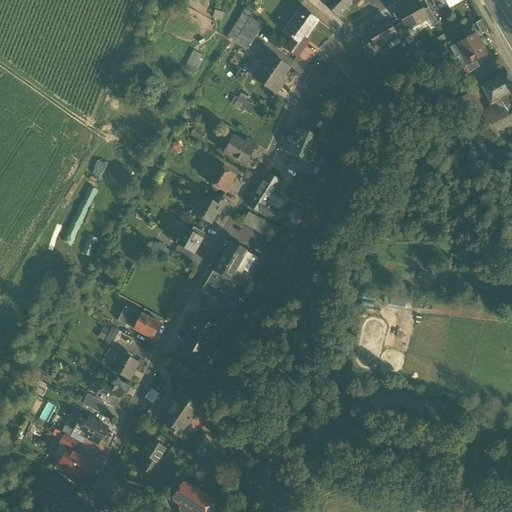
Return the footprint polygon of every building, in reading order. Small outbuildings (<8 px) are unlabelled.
[(338,18),(352,4),(347,0),(330,0),(325,5),(338,18)] [(416,0),(415,0),(406,5),(417,25),(427,19),(428,19),(423,11),(416,0)] [(426,0),(424,1),(428,8),(430,11),(436,8),(435,6),(434,6),(430,0),(426,0)] [(407,30),(417,25),(406,5),(396,11),(402,23),(407,31),(407,30)] [(437,23),(430,11),(428,8),(423,11),(428,19),(427,19),(431,27),(437,23)] [(291,39),(294,41),(299,34),(305,39),(318,21),(301,9),(284,34),(291,39)] [(386,18),(376,24),(387,44),(397,38),(393,30),(386,18)] [(250,19),(247,24),(240,35),(251,43),(258,32),(262,27),(250,19)] [(475,24),(481,34),(487,31),(481,20),(475,24)] [(397,26),(398,27),(404,37),(405,40),(411,36),(407,30),(407,31),(402,23),(397,26)] [(377,50),(387,44),(376,24),(365,30),(372,42),(376,50),(377,50)] [(398,41),(404,37),(398,27),(393,30),(397,38),(398,41)] [(299,34),(294,41),(291,39),(284,49),(296,58),(304,48),(308,41),(305,39),(299,34)] [(456,44),(462,55),(481,44),(475,34),(456,44)] [(181,58),(178,64),(197,71),(204,54),(186,47),(185,50),(161,41),(158,48),(181,58)] [(363,47),(366,59),(378,52),(377,50),(376,50),(372,42),(363,47)] [(456,58),(457,58),(462,55),(456,44),(450,48),(456,58)] [(487,55),(481,44),(462,55),(457,58),(462,67),(465,66),(467,65),(475,61),(487,55)] [(261,84),(275,93),(282,84),(279,82),(289,69),(268,55),(262,64),(266,66),(262,72),(267,76),(261,84)] [(465,66),(468,73),(472,71),(479,67),(475,61),(467,65),(465,66)] [(481,87),(491,105),(503,97),(511,91),(511,81),(507,72),(481,87)] [(363,88),(350,97),(358,108),(370,99),(363,88)] [(252,114),(256,104),(246,101),(248,96),(240,92),(234,107),(252,114)] [(467,113),(471,119),(481,113),(483,112),(472,92),(464,97),(471,111),(467,113)] [(497,116),(498,115),(510,108),(503,97),(491,105),(492,106),(497,116)] [(483,112),(481,113),(491,131),(494,136),(505,129),(498,115),(497,116),(492,106),(492,107),(483,112)] [(511,107),(510,108),(498,115),(505,129),(506,132),(511,128),(511,107)] [(300,120),(313,132),(317,127),(316,126),(320,121),(306,110),(302,114),(304,115),(300,120)] [(485,134),(491,131),(481,113),(471,119),(475,127),(479,125),(485,134)] [(289,136),(287,138),(315,150),(320,138),(297,128),(293,135),(292,135),(289,136)] [(191,135),(197,139),(201,134),(194,129),(191,135)] [(224,153),(244,165),(253,149),(244,144),(233,137),(224,153)] [(247,138),(244,144),(253,149),(255,150),(258,145),(247,138)] [(309,162),(315,150),(287,138),(287,140),(288,143),(290,145),(286,152),(309,162)] [(321,161),(332,165),(335,157),(324,153),(321,161)] [(296,166),(312,173),(315,167),(298,160),(296,166)] [(219,189),(225,192),(235,176),(217,165),(207,181),(213,185),(212,186),(213,188),(217,190),(219,190),(219,189)] [(248,205),(272,219),(277,211),(265,204),(272,193),(274,190),(277,192),(281,187),(277,185),(279,182),(267,174),(248,205)] [(283,201),(272,193),(265,204),(277,211),(283,201)] [(219,207),(222,209),(226,202),(214,195),(210,201),(220,206),(219,207)] [(201,219),(210,224),(219,207),(220,206),(210,201),(201,196),(197,204),(199,206),(195,214),(201,218),(201,219)] [(287,223),(295,229),(304,215),(294,208),(288,216),(291,218),(287,223)] [(243,223),(270,240),(277,229),(249,213),(243,223)] [(170,240),(174,243),(182,228),(178,226),(170,240)] [(190,232),(201,238),(204,233),(193,227),(190,232)] [(174,243),(193,254),(201,239),(201,238),(190,232),(182,228),(174,243)] [(287,249),(303,258),(309,248),(293,239),(287,249)] [(233,282),(235,283),(252,255),(230,243),(214,271),(233,282)] [(214,271),(204,287),(224,298),(233,282),(214,271)] [(218,307),(224,298),(204,287),(199,296),(207,301),(218,307)] [(218,318),(231,325),(240,308),(224,298),(218,307),(223,310),(218,318)] [(202,309),(218,318),(223,310),(218,307),(207,301),(202,309)] [(117,321),(134,330),(142,315),(125,306),(117,321)] [(142,315),(159,323),(162,319),(144,309),(142,315)] [(134,330),(152,339),(160,324),(159,323),(142,315),(134,330)] [(181,350),(200,359),(217,326),(198,316),(181,350)] [(121,332),(113,328),(105,342),(113,347),(121,332)] [(102,365),(111,370),(120,353),(111,349),(102,365)] [(111,370),(129,380),(138,363),(120,353),(111,370)] [(120,381),(117,387),(118,387),(117,389),(123,392),(126,394),(130,387),(120,381)] [(96,396),(116,406),(123,392),(117,389),(118,387),(117,387),(112,384),(111,386),(104,382),(96,396)] [(153,404),(159,394),(151,388),(145,398),(153,404)] [(181,393),(171,407),(190,420),(200,405),(181,393)] [(82,404),(98,413),(103,403),(87,394),(82,404)] [(147,412),(157,419),(169,401),(159,394),(153,404),(147,412)] [(180,435),(190,420),(171,407),(161,422),(180,435)] [(88,418),(84,425),(78,422),(73,431),(79,434),(86,438),(99,445),(108,428),(88,418)] [(73,431),(70,437),(78,441),(83,444),(86,438),(79,434),(73,431)] [(73,451),(78,441),(70,437),(65,435),(60,445),(68,449),(73,451)] [(149,458),(156,463),(165,448),(151,439),(141,454),(149,458)] [(196,453),(202,457),(206,451),(204,450),(208,444),(204,441),(196,453)] [(254,455),(263,461),(264,459),(269,450),(270,449),(261,444),(254,455)] [(165,458),(172,462),(179,450),(173,446),(165,458)] [(58,467),(83,480),(92,462),(73,451),(68,449),(58,467)] [(264,459),(268,461),(273,453),(269,450),(264,459)] [(142,470),(149,475),(156,463),(149,458),(142,470)] [(463,477),(489,484),(491,475),(488,474),(487,476),(465,470),(463,477)] [(43,489),(55,494),(61,482),(48,476),(43,489)] [(187,511),(199,511),(208,499),(184,483),(173,500),(189,510),(187,511)] [(58,511),(76,511),(84,496),(68,489),(58,511)] [(103,504),(114,508),(118,497),(107,493),(103,504)]
